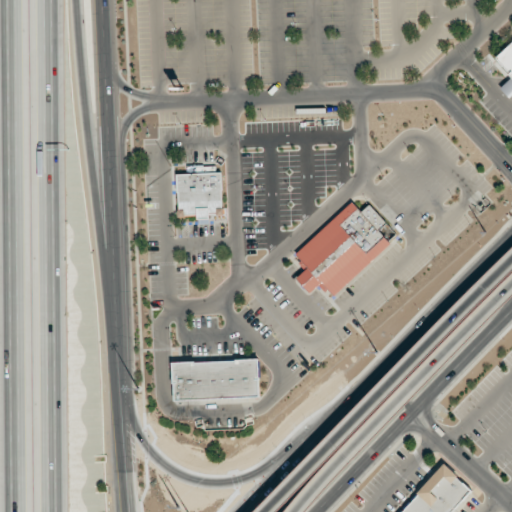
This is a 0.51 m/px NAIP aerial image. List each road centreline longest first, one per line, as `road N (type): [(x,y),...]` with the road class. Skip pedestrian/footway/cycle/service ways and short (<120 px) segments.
road 1 (motorway): [(8,0),(12,511)]
road 2 (motorway): [(52,511),(50,0)]
road 3 (secondary): [(511,239),(232,511)]
road 4 (motorway): [(511,262),(266,511)]
road 5 (motorway): [(119,316),(81,0)]
road 6 (secondary): [(119,316),(104,0)]
road 7 (motorway): [(295,511),(511,287)]
road 8 (secondary): [(316,511),(511,309)]
road 9 (secondary): [(131,511),(119,316)]
